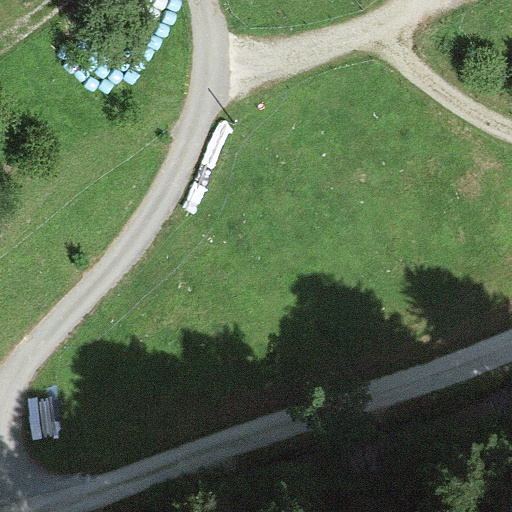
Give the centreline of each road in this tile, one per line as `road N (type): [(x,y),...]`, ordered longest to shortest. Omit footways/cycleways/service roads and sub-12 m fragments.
road 1 (track): [(56,511),(511,357)]
road 2 (track): [(197,0),(209,65),(176,174),(126,255),(22,358),(0,408)]
road 3 (track): [(209,65),(371,31),(451,105),(511,136)]
